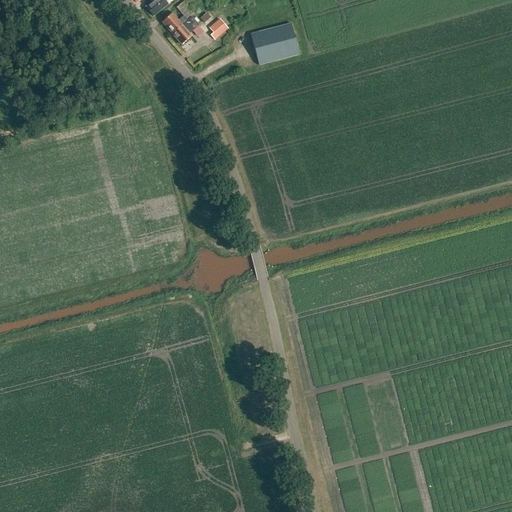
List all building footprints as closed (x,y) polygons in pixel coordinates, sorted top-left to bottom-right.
[(154,0),(146,7),(153,17),(174,0),(173,0),(154,0)] [(176,8),(186,19),(193,12),(184,1),(176,8)] [(162,23),(172,34),(187,21),(184,16),(178,21),(172,14),(162,23)] [(206,14),(200,19),(204,23),(210,18),(206,14)] [(172,34),(181,45),(192,37),(189,34),(198,26),(191,18),(187,21),(172,34)] [(207,27),(216,38),(227,29),(218,18),(207,27)] [(291,24),(250,35),(259,66),(299,55),(291,24)]
